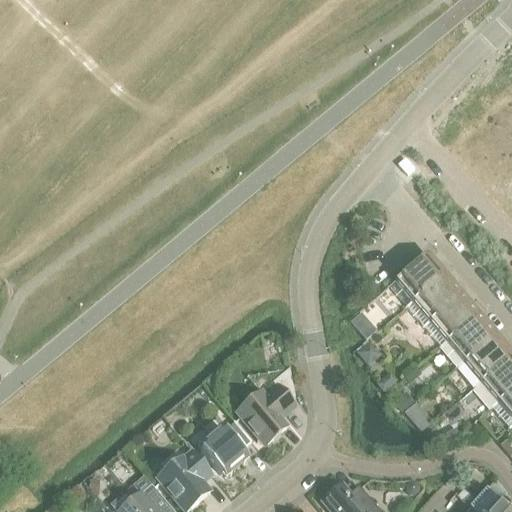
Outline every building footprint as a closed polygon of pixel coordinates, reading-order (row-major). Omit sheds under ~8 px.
[(388,290),(405,310),(443,278),(426,257),(388,290)] [(405,310),(422,330),(439,350),(478,318),(443,278),(405,310)] [(439,350),(456,370),(495,338),(478,318),(439,350)] [(365,343),(376,335),(372,330),(362,339),(365,343)] [(456,370),(473,390),(511,358),(495,338),(456,370)] [(369,344),(354,357),(366,370),(380,358),(369,344)] [(473,390),(490,411),(511,392),(511,358),(473,390)] [(289,405),(293,401),(288,372),(271,386),(276,391),(264,401),(260,395),(235,416),(255,441),(258,438),(266,447),(285,431),(277,422),(293,409),(289,405)] [(375,389),(382,398),(396,386),(389,377),(375,389)] [(508,432),(511,428),(511,392),(490,411),(508,432)] [(410,408),(402,398),(392,407),(401,417),(410,408)] [(419,437),(431,426),(427,421),(415,432),(419,437)] [(249,446),(233,426),(223,434),(219,430),(215,433),(214,433),(200,444),(201,446),(197,449),(200,454),(224,483),(243,467),(239,462),(244,458),(240,453),(249,446)] [(444,447),(458,438),(454,431),(439,439),(444,447)] [(509,461),(511,458),(511,450),(505,443),(499,448),(509,461)] [(209,478),(190,455),(180,462),(155,482),(180,511),(187,511),(208,495),(200,486),(209,478)] [(109,507),(113,511),(168,511),(169,511),(150,488),(139,497),(138,496),(132,501),(125,493),(109,507)] [(376,511),(366,500),(357,508),(341,488),(320,505),(326,511),(376,511)] [(508,511),(495,501),(485,511),(508,511)]
